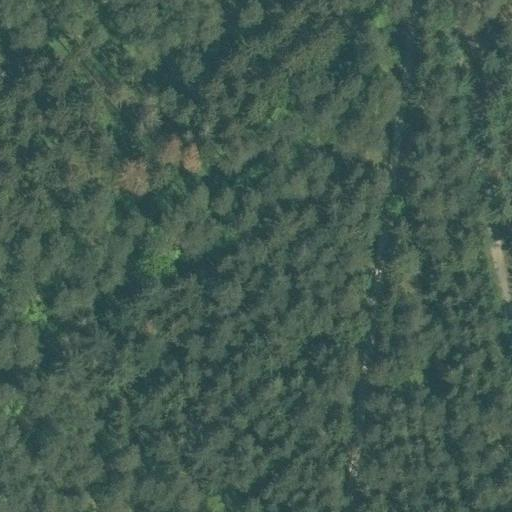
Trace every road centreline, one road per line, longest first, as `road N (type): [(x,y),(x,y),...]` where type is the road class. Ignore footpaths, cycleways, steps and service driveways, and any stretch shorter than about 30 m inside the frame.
road 1 (track): [(403,0),(339,511)]
road 2 (track): [(448,0),(511,318)]
